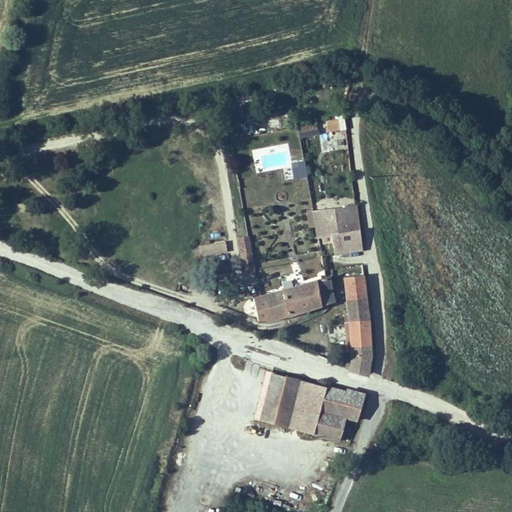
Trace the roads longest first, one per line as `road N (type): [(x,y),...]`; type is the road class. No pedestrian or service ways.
road 1 (unclassified): [(0,248),(381,389)]
road 2 (unclassified): [(0,157),(300,90),(356,88)]
road 3 (unclassified): [(356,88),(381,389)]
road 4 (unclassified): [(356,88),(429,115),(511,191)]
road 5 (unknown): [(227,330),(203,511)]
road 6 (unclassified): [(381,389),(511,432)]
road 7 (unclassified): [(381,389),(336,511)]
